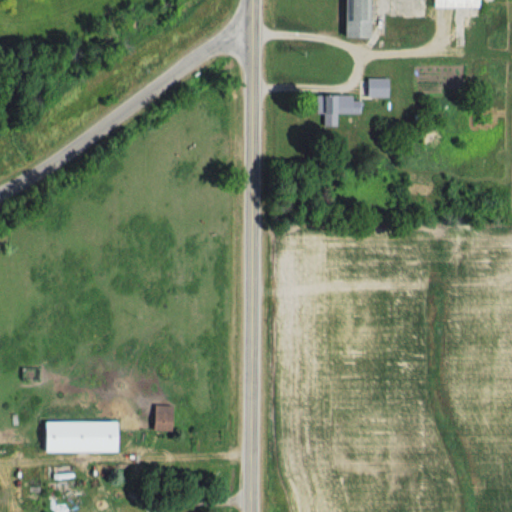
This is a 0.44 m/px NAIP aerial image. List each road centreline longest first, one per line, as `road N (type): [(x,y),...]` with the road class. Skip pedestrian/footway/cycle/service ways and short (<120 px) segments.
road 1 (tertiary): [(252,511),(254,0)]
road 2 (residential): [(0,193),(254,28)]
